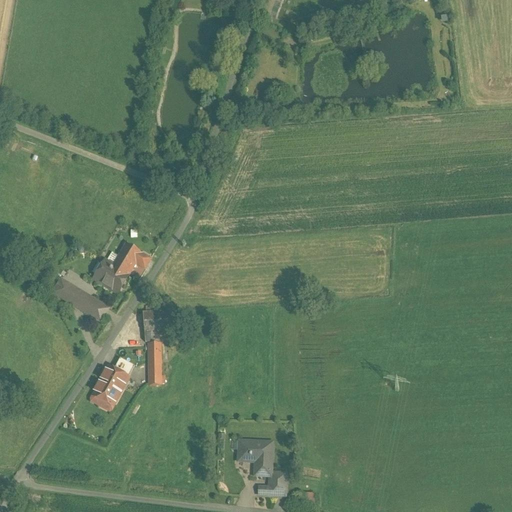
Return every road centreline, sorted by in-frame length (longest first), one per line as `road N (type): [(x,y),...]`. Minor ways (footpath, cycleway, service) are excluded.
road 1 (track): [(0,125),(196,202),(259,0)]
road 2 (unclassified): [(18,482),(196,202)]
road 3 (unclassified): [(237,511),(18,482)]
